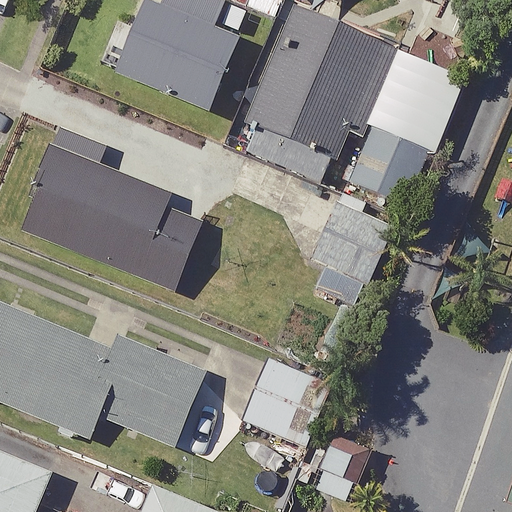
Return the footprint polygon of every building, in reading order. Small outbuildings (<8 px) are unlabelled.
[(395,48),(289,6),(233,146),(324,183),(345,129),(361,135),(395,48)] [(199,82),(153,64),(138,104),(183,122),(199,82)] [(419,149),(369,128),(348,181),(398,201),(419,149)] [(172,289),(205,208),(47,146),(16,229),(172,289)] [(385,223),(331,204),(303,285),(358,303),(385,223)] [(89,341),(0,303),(0,399),(87,437),(97,414),(170,445),(202,370),(96,325),(89,341)] [(329,382),(266,355),(240,418),(303,445),(329,382)] [(360,458),(320,441),(303,482),(342,499),(360,458)] [(31,511),(49,471),(0,450),(0,511),(31,511)] [(218,511),(152,483),(139,511),(218,511)]
